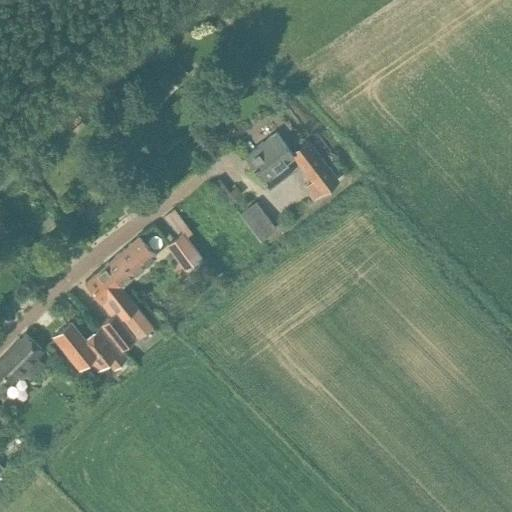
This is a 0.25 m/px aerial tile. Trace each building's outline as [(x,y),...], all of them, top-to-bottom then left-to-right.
[(154,83),(167,96),(190,75),(177,61),(154,83)] [(150,109),(145,114),(150,120),(155,114),(150,109)] [(309,140),(293,153),(276,131),(245,155),(270,188),(300,166),(312,181),(305,186),(316,199),(340,179),(309,140)] [(278,227),(257,201),(240,214),(262,240),(278,227)] [(182,232),(167,245),(180,261),(174,267),(185,282),(194,276),(190,270),(204,260),(184,236),(192,230),(174,207),(167,213),(182,232)] [(157,257),(152,251),(139,235),(105,263),(124,285),(157,257)] [(105,263),(85,281),(98,296),(102,302),(111,312),(116,307),(124,316),(139,335),(155,322),(124,285),(105,263)] [(102,324),(123,349),(127,347),(135,356),(140,352),(145,348),(137,338),(115,312),(102,324)] [(69,322),(55,334),(80,364),(89,356),(100,369),(108,362),(113,368),(124,358),(98,327),(84,339),(69,322)] [(0,358),(0,391),(21,370),(29,377),(43,363),(35,356),(42,349),(25,333),(0,358)] [(18,453),(11,460),(17,466),(24,458),(18,453)]
